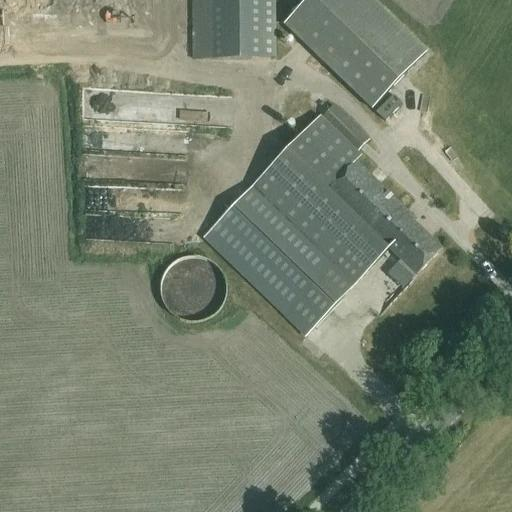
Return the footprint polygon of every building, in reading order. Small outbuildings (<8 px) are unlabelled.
[(368,0),(308,0),(284,26),(373,111),(426,55),(368,0)] [(275,60),(275,2),(192,3),(192,61),(275,60)] [(135,37),(133,7),(38,12),(39,23),(19,24),(20,43),(135,37)] [(161,89),(102,92),(103,114),(162,111),(161,89)] [(173,103),(175,117),(195,114),(194,100),(173,103)] [(369,141),(333,107),(322,118),(321,117),(204,239),(307,338),(391,251),(416,276),(444,248),(356,163),(362,157),(358,153),(369,141)] [(226,298),(226,292),(226,284),(224,278),(218,268),(214,265),(206,261),(198,259),(192,259),(183,260),(175,264),(166,273),(161,284),(160,293),(161,298),(165,308),(170,315),(177,319),(185,323),(188,324),(194,324),(203,323),(209,320),(219,312),(224,303),(226,298)]
